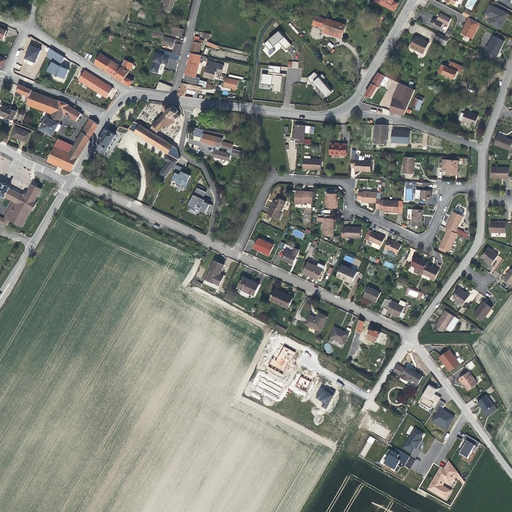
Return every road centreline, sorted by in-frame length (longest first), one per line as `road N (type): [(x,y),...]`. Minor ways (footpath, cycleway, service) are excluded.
road 1 (residential): [(235,253),(267,184),(279,176),(343,181),(357,211),(419,239),(448,191),(482,189)]
road 2 (residential): [(235,253),(410,335)]
road 3 (residential): [(71,178),(235,253)]
road 4 (residential): [(346,112),(404,119),(483,147)]
road 5 (secondary): [(0,298),(71,178)]
road 6 (secondary): [(346,112),(413,0)]
road 7 (residential): [(25,26),(134,95)]
road 8 (track): [(366,409),(304,511)]
